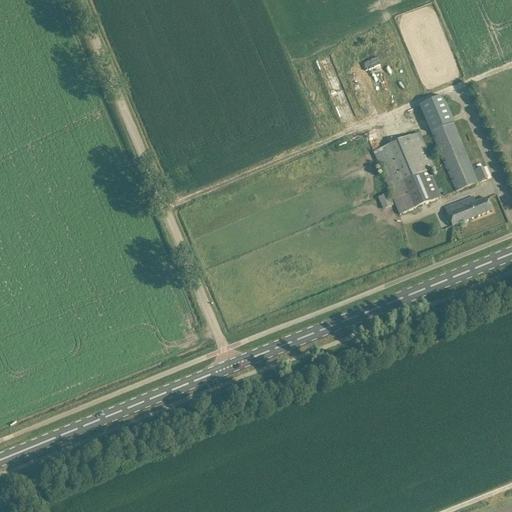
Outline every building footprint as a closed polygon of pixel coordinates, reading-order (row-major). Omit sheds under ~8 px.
[(477,183),(451,124),(454,123),(442,97),(419,107),(456,192),(477,183)] [(420,134),(373,152),(400,216),(440,199),(428,172),(435,169),(420,134)] [(489,178),(480,156),(470,161),(479,183),(489,178)] [(393,207),(387,194),(378,198),(384,211),(393,207)] [(475,204),(473,198),(445,209),(452,228),(492,212),(487,199),(475,204)]
